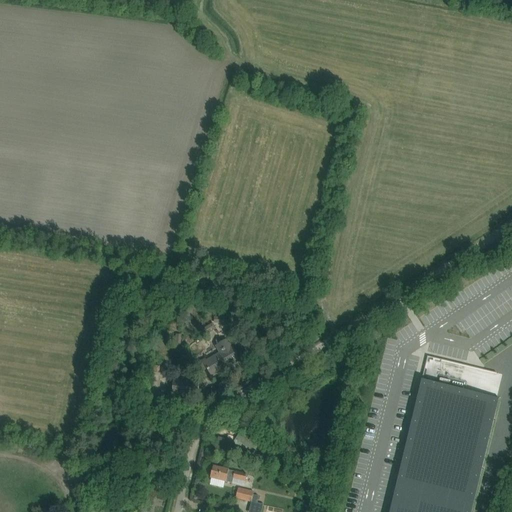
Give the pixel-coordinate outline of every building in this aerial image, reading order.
[(410,323),(395,331),(400,339),(414,331),(410,323)] [(220,353),(204,363),(212,377),(218,373),(217,372),(227,366),(228,367),(239,360),(231,347),(230,347),(226,341),(216,347),(220,353)] [(157,394),(159,394),(160,366),(153,366),(153,372),(146,372),(145,394),(144,394),(144,403),(157,404),(157,394)] [(471,511),(499,397),(421,379),(390,511),(471,511)] [(199,381),(173,380),(172,396),(199,397),(199,381)] [(241,430),(233,443),(257,459),(266,446),(241,430)] [(246,475),(213,467),(210,478),(232,484),(233,479),(245,481),(246,475)] [(97,468),(95,481),(107,483),(105,493),(126,495),(127,487),(131,488),(133,475),(109,471),(109,470),(97,468)] [(253,492),(238,488),(236,498),(251,502),(263,505),(266,493),(254,490),(253,492)]
